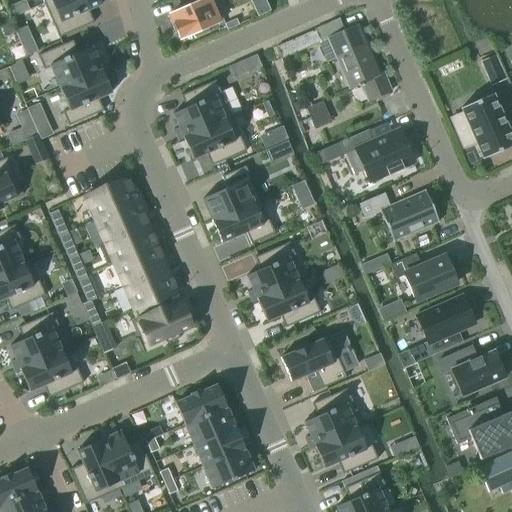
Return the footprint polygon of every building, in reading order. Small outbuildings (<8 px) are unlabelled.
[(99,0),(50,0),(43,3),(58,37),(86,25),(91,23),(93,22),(92,20),(88,10),(101,4),(99,0)] [(222,19),(214,0),(185,0),(188,6),(167,15),(177,39),(191,34),(194,38),(208,32),(207,26),(222,19)] [(269,8),(267,4),(264,0),(250,0),(257,14),(269,8)] [(236,18),(224,23),(227,29),(238,24),(236,18)] [(287,41),(275,46),(280,58),(318,41),(328,63),(337,59),(350,89),(362,84),(369,101),(391,92),(383,74),(379,75),(358,26),(344,32),(338,19),(338,18),(337,18),(320,26),(313,29),(303,33),(287,41)] [(10,21),(0,25),(3,32),(7,33),(14,30),(10,21)] [(72,40),(37,55),(43,69),(50,66),(60,88),(101,70),(102,71),(107,69),(102,58),(97,60),(91,46),(77,52),(72,40)] [(33,43),(22,48),(26,55),(37,51),(33,43)] [(255,55),(244,60),(248,70),(249,70),(259,65),(259,64),(256,59),(255,55)] [(505,79),(495,55),(480,61),(491,85),(505,79)] [(101,70),(60,88),(68,108),(62,111),(68,125),(103,110),(97,98),(111,92),(102,71),(101,70)] [(185,107),(172,113),(178,127),(173,129),(177,139),(231,116),(215,80),(180,95),(185,107)] [(511,139),(492,94),(460,108),(467,125),(455,130),(462,147),(475,142),(482,159),(511,145),(511,139)] [(330,121),(323,107),(308,113),(315,128),(330,121)] [(231,116),(177,139),(178,140),(183,138),(192,159),(212,150),(217,163),(246,150),(231,116)] [(33,122),(20,127),(25,139),(38,133),(36,130),(33,122)] [(47,126),(36,130),(38,133),(40,140),(51,135),(47,126)] [(280,128),(258,137),(263,148),(285,138),(280,128)] [(339,142),(315,152),(320,164),(344,154),(355,149),(369,181),(387,173),(388,175),(403,169),(402,167),(413,162),(398,129),(373,141),(368,129),(339,142)] [(286,140),(277,144),(283,156),(291,152),(286,140)] [(0,208),(2,208),(1,203),(22,194),(6,157),(3,159),(0,159),(0,208)] [(226,188),(201,199),(211,220),(259,199),(245,166),(221,176),(226,188)] [(126,179),(84,197),(94,220),(140,200),(135,189),(131,191),(126,179)] [(294,184),(290,186),(300,208),(303,207),(313,203),(303,181),(294,184)] [(383,193),(358,204),(364,218),(380,211),(392,240),(437,220),(425,191),(389,206),(383,193)] [(259,199),(211,220),(221,242),(245,232),(250,244),(274,233),(259,199)] [(140,200),(94,220),(104,242),(146,224),(141,213),(145,211),(140,200)] [(57,210),(49,213),(58,236),(67,232),(57,210)] [(0,274),(30,261),(29,260),(23,263),(13,242),(20,239),(14,224),(0,230),(0,274)] [(146,224),(104,242),(114,264),(155,246),(146,224)] [(67,232),(58,236),(68,258),(76,254),(67,232)] [(259,269),(246,275),(252,289),(247,291),(251,301),(298,281),(288,259),(295,256),(289,242),(254,257),(259,269)] [(155,246),(114,264),(123,286),(165,268),(155,246)] [(415,253),(389,264),(395,278),(404,275),(415,300),(456,283),(444,256),(420,266),(415,253)] [(76,254),(68,258),(78,280),(86,276),(76,254)] [(30,261),(0,274),(0,299),(4,298),(9,309),(10,310),(11,309),(16,307),(27,303),(45,295),(30,261)] [(369,262),(361,265),(364,274),(372,270),(369,262)] [(165,268),(123,286),(133,309),(175,290),(165,268)] [(86,276),(78,280),(87,301),(90,300),(96,298),(86,276)] [(298,281),(251,301),(252,302),(257,300),(266,321),(286,312),(291,324),(319,312),(313,298),(307,301),(298,281)] [(175,290),(133,309),(149,345),(164,339),(166,343),(179,337),(177,333),(191,327),(185,315),(190,313),(184,299),(166,307),(161,296),(175,291),(175,290)] [(76,293),(64,298),(68,308),(80,303),(76,293)] [(461,296),(416,316),(428,343),(473,323),(461,296)] [(87,301),(82,304),(92,327),(100,323),(90,300),(87,301)] [(31,311),(27,303),(16,307),(20,316),(31,311)] [(52,311),(17,327),(23,339),(9,345),(15,359),(10,361),(15,372),(20,370),(20,369),(61,351),(52,328),(58,325),(52,311)] [(100,323),(92,327),(103,353),(111,349),(100,323)] [(293,351),(280,357),(290,381),(314,371),(320,382),(343,372),(328,336),(307,345),(306,341),(291,347),(293,351)] [(462,349),(438,360),(443,372),(451,368),(462,395),(505,377),(493,350),(467,361),(462,349)] [(61,351),(20,369),(20,370),(29,391),(43,385),(48,397),(83,382),(77,368),(70,371),(61,351)] [(398,354),(397,355),(402,367),(403,367),(411,364),(405,351),(398,354)] [(369,357),(362,359),(367,370),(374,367),(383,363),(378,352),(369,357)] [(125,361),(111,368),(116,379),(130,373),(125,361)] [(190,396),(174,403),(184,424),(225,406),(216,384),(200,391),(199,389),(189,393),(190,396)] [(317,416),(303,421),(309,435),(304,438),(309,448),(362,424),(346,388),(311,403),(317,416)] [(495,397),(445,418),(456,444),(470,438),(480,459),(511,445),(511,409),(502,414),(495,397)] [(225,406),(184,424),(193,445),(234,427),(225,406)] [(362,424),(309,448),(309,449),(314,446),(323,467),(343,458),(349,471),(377,459),(371,444),(364,447),(356,428),(362,425),(362,424)] [(139,438),(138,439),(140,444),(145,441),(154,438),(162,434),(159,426),(138,435),(139,438)] [(234,427),(193,445),(202,466),(244,448),(234,427)] [(120,431),(98,440),(119,489),(153,474),(140,444),(138,439),(126,444),(120,431)] [(414,436),(405,439),(410,450),(418,447),(414,436)] [(154,438),(145,441),(150,453),(159,449),(154,438)] [(82,463),(70,469),(85,503),(119,489),(98,440),(76,450),(82,463)] [(244,448),(202,466),(211,488),(230,480),(230,481),(235,479),(235,478),(253,470),(244,448)] [(511,451),(477,467),(487,489),(511,478),(511,451)] [(0,477),(1,479),(0,479),(0,505),(36,490),(26,468),(10,475),(9,472),(0,476),(0,477)] [(167,468),(159,471),(164,483),(172,479),(167,468)] [(349,500),(336,506),(338,511),(380,511),(387,509),(378,489),(385,486),(378,472),(344,487),(349,500)] [(172,479),(164,483),(168,494),(177,490),(172,479)] [(36,490),(0,505),(0,511),(41,511),(45,510),(36,490)]
